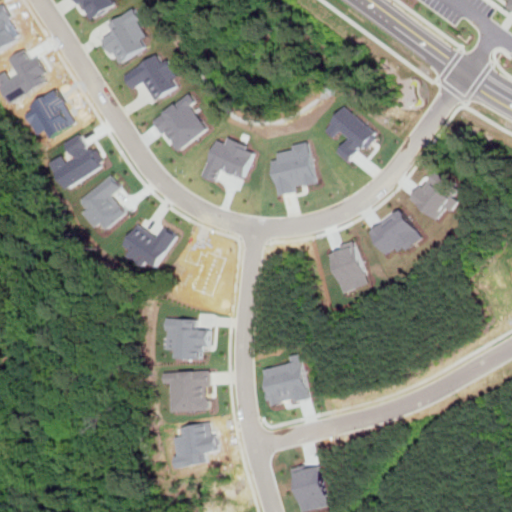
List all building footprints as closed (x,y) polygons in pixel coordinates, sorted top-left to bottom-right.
[(81,0),(84,4),(88,2),(98,18),(121,5),(118,0),(81,0)] [(0,49),(1,51),(20,40),(7,16),(11,14),(4,2),(0,4),(0,49)] [(107,40),(117,56),(121,54),(127,64),(151,49),(144,38),(149,35),(140,21),(143,20),(136,9),(115,22),(121,32),(107,40)] [(0,73),(15,99),(49,80),(43,70),(45,69),(39,58),(33,61),(26,49),(14,56),(23,72),(12,78),(7,69),(0,73)] [(129,73),(137,86),(151,78),(163,96),(179,86),(175,81),(182,76),(171,58),(167,61),(162,53),(129,73)] [(32,104),(54,140),(75,126),(61,103),(65,100),(57,88),(32,104)] [(156,116),(168,133),(173,129),(181,141),(179,142),(184,149),(210,130),(194,107),(197,104),(189,93),(156,116)] [(345,107),(332,123),(349,136),(338,149),(351,159),(365,142),(370,145),(377,136),(374,133),(375,132),(345,107)] [(222,141),(208,174),(222,179),(227,167),(248,176),(257,154),(251,152),(253,147),(233,139),(231,144),(222,141)] [(73,185),(105,164),(103,160),(105,159),(99,149),(95,151),(94,149),(90,152),(83,141),(73,147),(79,157),(62,169),(73,185)] [(320,182),(313,153),(310,153),(307,142),(296,145),(299,156),(277,161),(285,190),(320,182)] [(412,197),(440,218),(461,189),(434,168),(412,197)] [(112,174),(85,197),(110,226),(128,210),(113,192),(122,185),(112,174)] [(371,228),(392,255),(422,232),(400,205),(371,228)] [(141,226),(129,243),(160,264),(170,250),(167,248),(175,235),(166,228),(159,238),(141,226)] [(331,250),(346,291),(358,286),(354,276),(366,272),(355,242),(331,250)] [(183,282),(215,292),(227,257),(194,246),(190,259),(200,263),(196,276),(186,272),(183,282)] [(274,261),(279,297),(315,292),(312,267),(301,269),(299,258),(274,261)] [(172,318),(170,348),(183,348),(182,358),(207,360),(208,345),(214,345),(215,330),(200,330),(201,319),(172,318)] [(267,367),(275,400),(295,395),(296,399),(312,395),(302,353),(289,356),(290,361),(267,367)] [(180,409),(212,407),(211,382),(216,382),(215,372),(174,374),(174,383),(179,383),(180,409)] [(182,465),(208,460),(206,449),(220,446),(217,431),(213,432),(211,422),(184,427),(185,434),(176,436),(182,465)] [(297,470),(305,509),(329,503),(321,465),(297,470)] [(225,470),(191,479),(194,489),(187,490),(193,511),(217,511),(221,511),(215,489),(229,485),(225,470)]
